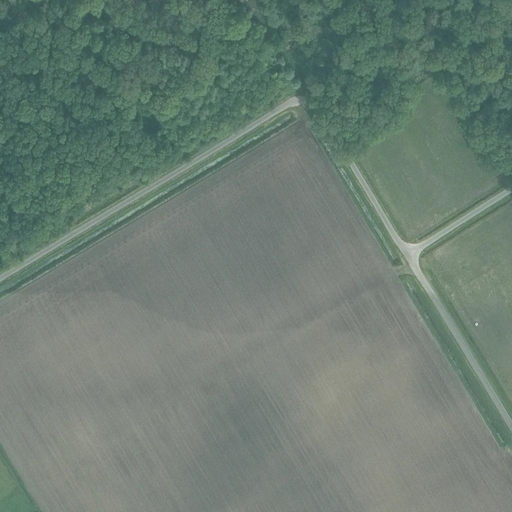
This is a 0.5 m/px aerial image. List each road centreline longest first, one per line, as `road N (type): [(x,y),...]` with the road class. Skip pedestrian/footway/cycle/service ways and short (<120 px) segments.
road 1 (unclassified): [(0,278),(302,100),(317,108),(406,256)]
road 2 (unclassified): [(511,428),(406,256)]
road 3 (unclassified): [(406,256),(511,189)]
